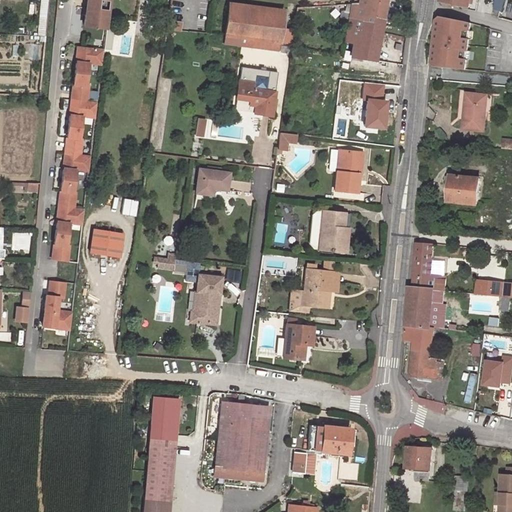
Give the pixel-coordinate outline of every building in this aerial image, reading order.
[(108,0),(89,0),(89,8),(107,10),(108,0)] [(383,25),(386,0),(361,0),(361,4),(353,5),(350,18),(383,25)] [(283,15),(228,7),(225,35),(253,39),(263,41),(279,43),(280,43),(283,15)] [(89,8),(87,26),(105,28),(107,10),(89,8)] [(434,66),(465,69),(466,59),(462,59),(464,51),(467,51),(468,45),(469,38),(465,38),(466,30),(470,31),(471,22),(466,21),(441,15),(438,18),(432,64),(434,66)] [(350,57),(375,61),(383,25),(350,18),(348,29),(345,42),(352,44),(350,57)] [(181,21),(168,19),(166,27),(180,29),(181,21)] [(396,28),(394,37),(403,39),(405,30),(396,28)] [(253,39),(252,49),(261,50),(263,41),(253,39)] [(263,41),(261,50),(278,52),(279,43),(263,41)] [(76,61),(88,62),(101,64),(103,49),(77,46),(76,61)] [(73,84),(85,85),(88,62),(76,61),(73,84)] [(258,93),(253,92),(254,86),(254,83),(238,81),(235,100),(238,100),(248,102),(248,105),(248,107),(254,108),(253,115),(270,118),(270,115),(273,101),(274,93),(265,91),(264,94),(258,93)] [(364,97),(368,98),(383,99),(385,85),(365,83),(364,97)] [(69,114),(82,115),(95,117),(96,102),(86,101),(88,85),(85,85),(73,84),(71,99),(69,114)] [(484,95),(468,93),(464,129),(485,131),(488,104),(483,103),(484,95)] [(383,99),(368,98),(366,124),(389,126),(392,100),(383,99)] [(67,137),(79,138),(82,115),(69,114),(67,137)] [(195,125),(194,135),(201,137),(203,126),(195,125)] [(280,134),(278,151),(277,151),(276,154),(279,155),(280,151),(284,151),(285,143),(293,144),(295,136),(280,134)] [(82,138),(79,138),(67,137),(63,167),(76,168),(88,170),(90,155),(80,154),(82,138)] [(511,139),(504,139),(503,149),(511,149),(511,139)] [(327,169),(335,170),(355,172),(357,151),(337,149),(337,154),(329,153),(327,169)] [(60,190),(73,191),(76,168),(63,167),(60,190)] [(207,170),(199,168),(195,192),(211,195),(213,187),(226,190),(228,173),(220,172),(207,170)] [(355,172),(335,170),(333,191),(356,193),(358,176),(355,175),(355,172)] [(479,180),(451,176),(448,202),(476,205),(479,180)] [(57,220),(69,221),(82,223),(84,208),(73,207),(75,192),(73,191),(60,190),(57,220)] [(344,213),(321,210),(321,211),(317,248),(340,251),(342,227),(344,213)] [(317,248),(321,211),(315,211),(311,214),(308,243),(311,247),(317,248)] [(54,243),(67,244),(69,221),(57,220),(54,243)] [(90,254),(119,259),(123,235),(93,230),(90,254)] [(69,245),(67,244),(54,243),(52,259),(67,261),(69,245)] [(430,273),(433,244),(419,243),(414,286),(433,288),(442,289),(444,289),(445,275),(430,273)] [(304,270),(303,292),(301,291),(300,305),(327,307),(329,290),(333,291),(335,272),(304,270)] [(196,293),(194,313),(193,323),(214,325),(215,315),(213,315),(215,295),(218,296),(220,278),(197,276),(195,293),(196,293)] [(47,295),(59,296),(64,297),(65,281),(49,279),(47,295)] [(475,293),(501,296),(502,282),(477,280),(475,293)] [(511,283),(502,282),(501,296),(511,296),(511,283)] [(411,286),(409,300),(407,325),(430,327),(433,293),(433,288),(414,286),(411,286)] [(300,305),(301,291),(291,291),(290,310),(299,311),(300,305)] [(58,310),(59,296),(47,295),(45,294),(41,325),(70,328),(72,311),(58,310)] [(27,322),(28,307),(22,306),(17,306),(15,321),(27,322)] [(313,328),(286,324),(282,358),(301,360),(303,345),(311,346),(313,328)] [(415,340),(412,375),(435,378),(437,358),(431,358),(434,327),(430,327),(407,325),(406,339),(415,340)] [(502,364),(500,383),(509,384),(511,362),(511,358),(503,358),(502,364)] [(502,364),(485,362),(482,386),(499,388),(500,383),(502,364)] [(153,400),(149,446),(175,449),(179,403),(153,400)] [(268,407),(220,403),(214,467),(262,471),(268,407)] [(310,453),(347,456),(349,432),(312,428),(310,453)] [(149,446),(145,498),(171,501),(175,449),(149,446)] [(432,450),(408,449),(407,468),(431,470),(432,450)] [(294,454),(292,473),(305,474),(307,455),(294,454)] [(214,467),(213,477),(261,481),(262,471),(214,467)] [(468,478),(455,476),(453,490),(467,491),(468,478)] [(511,511),(511,476),(507,476),(501,476),(500,494),(497,494),(496,505),(500,505),(499,511),(511,511)] [(145,498),(143,511),(169,511),(171,501),(145,498)] [(314,511),(315,510),(307,509),(308,504),(300,503),(300,508),(289,506),(288,511),(314,511)]
